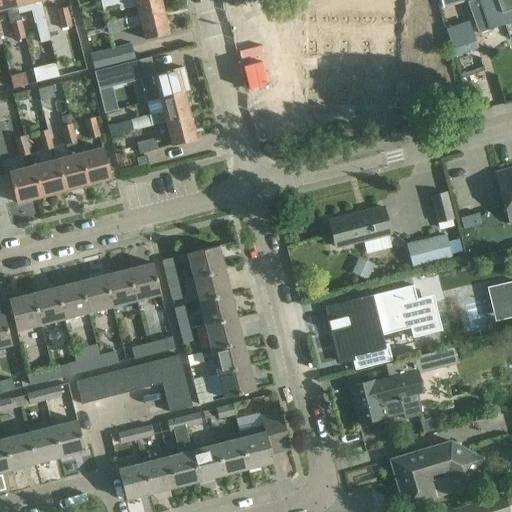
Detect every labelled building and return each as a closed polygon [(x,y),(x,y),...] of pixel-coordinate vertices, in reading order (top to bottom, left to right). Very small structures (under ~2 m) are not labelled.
[(14,41),(24,39),(25,39),(19,13),(18,14),(14,0),(0,0),(0,9),(5,8),(9,24),(10,24),(14,41)] [(50,40),(40,0),(39,0),(14,0),(18,14),(19,13),(30,11),(33,22),(35,21),(40,42),(50,40)] [(137,5),(139,15),(163,9),(160,0),(99,0),(102,10),(118,6),(119,10),(137,5)] [(312,0),(312,103),(392,104),(392,0),(312,0)] [(511,0),(440,0),(443,9),(467,2),(478,34),(490,30),(511,21),(511,0)] [(67,7),(56,10),(61,29),(72,27),(67,7)] [(139,15),(105,23),(108,34),(142,26),(145,39),(169,33),(163,9),(139,15)] [(467,23),(446,30),(451,42),(449,43),(454,55),(476,48),(467,23)] [(90,55),(94,71),(135,60),(131,44),(90,55)] [(94,72),(98,90),(100,90),(141,79),(147,103),(160,99),(184,93),(177,68),(158,73),(155,74),(150,57),(94,72)] [(56,63),(43,66),(46,80),(59,77),(56,63)] [(13,88),(27,85),(24,73),(10,77),(13,88)] [(143,92),(124,97),(127,108),(146,103),(143,92)] [(131,120),(108,126),(110,136),(134,130),(165,122),(190,116),(184,93),(160,99),(163,111),(131,120)] [(171,146),(196,139),(190,116),(165,122),(171,146)] [(79,154),(87,184),(111,178),(95,118),(84,121),(91,151),(79,154)] [(68,157),(56,160),(63,191),(87,184),(79,154),(77,143),(72,123),(60,126),(65,146),(66,146),(66,148),(68,157)] [(41,152),(53,149),(48,129),(36,133),(41,152)] [(18,158),(29,154),(25,136),(13,140),(18,158)] [(138,154),(158,149),(155,139),(136,144),(138,154)] [(56,160),(32,166),(40,197),(63,191),(56,160)] [(32,166),(8,173),(16,203),(40,197),(32,166)] [(511,168),(495,173),(509,223),(511,222),(511,168)] [(431,197),(436,216),(438,222),(453,218),(447,193),(431,197)] [(383,207),(329,221),(336,247),(390,233),(383,207)] [(407,244),(413,268),(451,258),(445,235),(407,244)] [(218,246),(187,254),(193,278),(224,270),(218,246)] [(359,258),(352,273),(367,280),(374,265),(359,258)] [(152,263),(128,269),(136,300),(160,294),(152,263)] [(163,269),(167,285),(179,282),(174,266),(163,269)] [(105,275),(113,306),(136,300),(128,269),(105,275)] [(193,278),(199,303),(231,295),(224,270),(193,278)] [(462,276),(467,292),(487,286),(482,271),(462,276)] [(105,275),(80,281),(88,312),(113,306),(105,275)] [(80,281),(57,287),(65,318),(88,312),(80,281)] [(167,285),(171,302),(183,299),(179,282),(167,285)] [(511,282),(479,286),(483,321),(511,317),(511,282)] [(57,287),(33,293),(41,324),(65,318),(57,287)] [(412,301),(415,300),(412,288),(371,298),(371,296),(326,308),(330,320),(328,321),(329,322),(332,321),(334,328),(330,329),(331,330),(332,330),(340,363),(352,360),(355,370),(391,360),(387,344),(383,345),(380,335),(410,327),(412,337),(441,330),(440,326),(437,327),(432,306),(429,307),(429,304),(414,308),(412,301)] [(8,299),(13,319),(16,331),(41,324),(33,293),(8,299)] [(231,295),(199,303),(205,327),(237,319),(231,295)] [(179,333),(192,330),(186,305),(173,309),(179,333)] [(3,313),(0,314),(0,347),(11,344),(3,313)] [(205,327),(211,351),(243,343),(237,319),(205,327)] [(179,333),(183,348),(195,346),(192,330),(179,333)] [(154,355),(175,349),(171,337),(150,343),(154,355)] [(133,360),(154,355),(150,343),(130,348),(133,360)] [(211,351),(218,376),(249,368),(243,343),(211,351)] [(82,348),(85,359),(76,361),(79,373),(102,367),(99,355),(98,356),(95,344),(82,348)] [(404,419),(422,415),(417,394),(423,393),(419,376),(456,367),(451,348),(396,362),(385,365),(388,377),(374,381),(374,380),(348,387),(358,425),(403,413),(404,419)] [(118,363),(114,351),(99,355),(102,367),(118,363)] [(162,384),(161,379),(183,373),(179,356),(145,364),(151,387),(162,384)] [(76,361),(52,368),(55,380),(79,373),(76,361)] [(187,365),(191,382),(204,379),(200,361),(187,365)] [(140,390),(151,387),(145,364),(134,367),(140,390)] [(128,393),(140,390),(134,367),(122,370),(128,393)] [(26,374),(29,386),(55,380),(52,368),(26,374)] [(249,368),(218,376),(223,398),(255,390),(249,368)] [(111,373),(117,396),(128,393),(122,370),(111,373)] [(100,376),(106,399),(117,396),(111,373),(100,376)] [(161,379),(162,384),(167,402),(189,396),(183,373),(161,379)] [(88,379),(94,402),(106,399),(100,376),(88,379)] [(0,381),(0,394),(15,390),(11,378),(0,381)] [(88,379),(77,383),(83,405),(94,402),(88,379)] [(191,382),(195,397),(208,394),(204,379),(191,382)] [(45,401),(71,394),(67,384),(43,390),(45,401)] [(21,407),(45,401),(43,390),(18,396),(21,407)] [(0,400),(0,411),(21,407),(18,396),(0,400)] [(167,402),(170,413),(192,407),(189,396),(167,402)] [(216,408),(219,420),(235,416),(233,404),(216,408)] [(184,416),(187,428),(202,424),(199,412),(184,416)] [(273,462),(270,450),(289,446),(281,412),(260,417),(264,432),(240,438),(248,468),(273,462)] [(166,421),(169,433),(174,431),(176,440),(179,454),(167,457),(175,487),(200,481),(192,451),(189,437),(187,438),(185,429),(187,428),(184,416),(166,421)] [(431,418),(421,421),(424,433),(435,431),(431,418)] [(77,420),(57,425),(65,455),(84,450),(77,420)] [(57,425),(32,432),(39,462),(65,455),(57,425)] [(149,425),(134,429),(137,440),(153,437),(149,425)] [(134,429),(117,433),(120,445),(137,440),(134,429)] [(32,432),(28,433),(6,438),(14,468),(39,462),(32,432)] [(0,439),(0,471),(14,468),(6,438),(0,439)] [(216,445),(224,475),(248,468),(240,438),(216,445)] [(389,460),(396,482),(405,511),(436,501),(435,498),(455,492),(460,495),(464,486),(466,487),(482,458),(450,441),(389,460)] [(192,451),(200,481),(224,475),(216,445),(192,451)] [(143,463),(151,493),(175,487),(167,457),(143,463)] [(143,463),(137,465),(118,470),(125,500),(151,493),(143,463)] [(507,511),(503,496),(477,503),(479,511),(507,511)]
